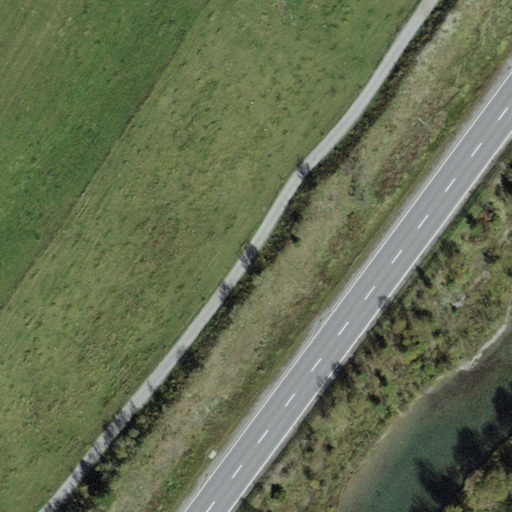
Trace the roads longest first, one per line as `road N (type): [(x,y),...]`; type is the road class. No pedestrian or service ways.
road 1 (track): [(48,511),(223,292),(289,189),(358,111),(433,0)]
road 2 (primary): [(511,105),(211,511)]
